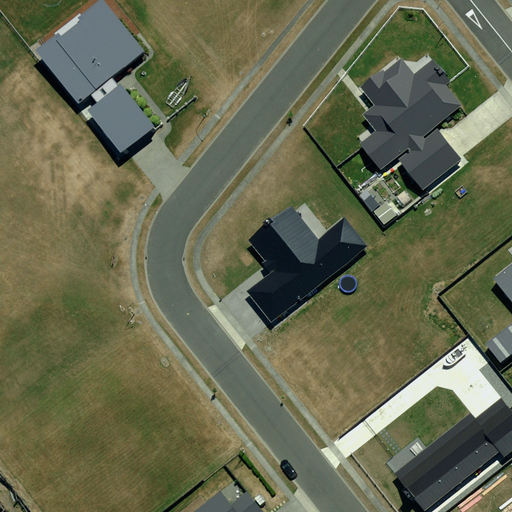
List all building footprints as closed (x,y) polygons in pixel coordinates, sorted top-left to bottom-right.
[(90,5),(31,57),(113,152),(143,126),(108,80),(134,57),(90,5)] [(388,62),(356,91),(368,105),(354,117),(367,132),(348,148),(372,175),(387,162),(414,192),(449,160),(425,133),(456,105),(420,65),(404,79),(388,62)] [(314,247),(285,216),(245,249),(268,277),(250,293),(274,321),(361,251),(340,225),(314,247)] [(511,265),(486,285),(511,318),(511,265)] [(511,328),(508,322),(473,348),(489,370),(511,353),(511,328)] [(469,423),(388,487),(408,511),(421,511),(482,463),(488,468),(511,449),(511,426),(496,408),(474,428),(469,423)] [(260,511),(249,499),(235,509),(224,494),(200,511),(260,511)]
